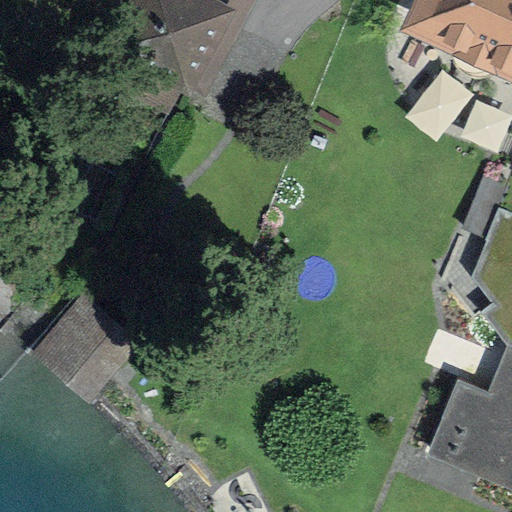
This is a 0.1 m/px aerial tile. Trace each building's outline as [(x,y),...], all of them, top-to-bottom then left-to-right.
[(121,0),(65,0),(110,23),(121,0)] [(187,94),(190,88),(204,95),(253,0),(121,0),(110,23),(97,48),(132,66),(177,89),(187,94)] [(511,0),(406,0),(394,27),(511,79),(511,0)] [(120,89),(165,112),(177,89),(132,66),(120,89)] [(486,237),(470,278),(489,302),(478,311),(504,344),(486,390),(456,378),(425,455),(511,489),(511,161),(503,158),(494,178),(482,174),(461,227),(486,237)] [(74,172),(47,161),(34,193),(61,204),(74,172)] [(136,343),(78,296),(41,348),(89,390),(136,343)]
